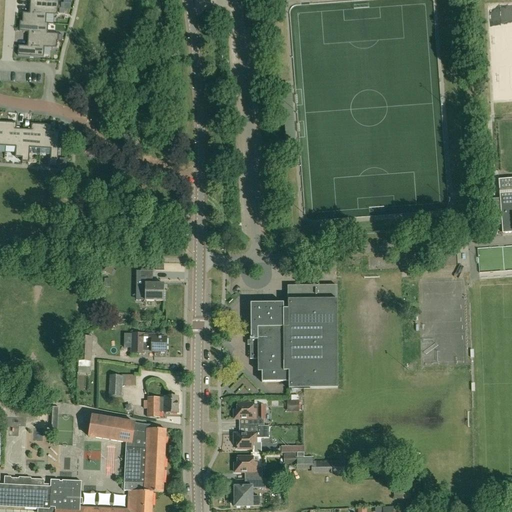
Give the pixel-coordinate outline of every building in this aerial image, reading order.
[(46,14),(54,15),(57,15),(58,9),(58,8),(30,6),(29,13),(23,13),(22,22),(20,22),(48,24),(48,23),(45,23),(46,14)] [(47,33),(48,24),(20,22),(19,31),(28,32),(28,39),(58,41),(58,34),(47,33)] [(58,42),(58,41),(28,39),(27,46),(18,46),(18,56),(43,57),(44,47),(56,48),(57,42),(58,42)] [(22,158),(24,130),(16,129),(17,123),(7,123),(5,147),(16,147),(15,158),(22,158)] [(40,149),(42,125),(31,124),(31,130),(24,130),(22,158),(22,162),(29,162),(30,148),(40,149)] [(52,126),(42,125),(40,149),(51,149),(50,160),(58,160),(59,145),(59,132),(52,132),(52,126)] [(511,178),(498,180),(502,234),(511,233),(511,178)] [(163,301),(163,284),(152,284),(152,278),(153,278),(153,272),(140,272),(140,278),(146,278),(145,301),(163,301)] [(338,389),(337,300),(337,286),(288,286),(288,308),(284,308),(284,305),(254,305),(254,336),(250,336),(250,337),(250,339),(251,339),(251,342),(251,358),(259,358),(259,371),(262,371),(262,381),(289,381),(289,388),(338,389)] [(166,352),(166,338),(157,337),(157,335),(144,335),(144,334),(132,334),(131,354),(144,354),(144,344),(151,344),(151,352),(166,352)] [(78,361),(91,362),(93,338),(79,337),(78,361)] [(83,363),(83,371),(95,371),(96,363),(83,363)] [(109,377),(108,397),(122,397),(122,377),(109,377)] [(141,391),(141,381),(131,381),(131,392),(141,391)] [(177,414),(178,398),(165,397),(165,399),(148,398),(148,418),(159,418),(159,405),(165,405),(165,414),(177,414)] [(245,426),(264,426),(264,405),(252,405),(252,403),(237,403),(237,410),(234,410),(234,419),(245,418),(245,426)] [(89,437),(126,443),(123,491),(128,491),(127,510),(127,511),(152,511),(153,492),(163,493),(166,430),(148,429),(148,426),(92,417),(89,437)] [(264,437),(264,426),(245,426),(245,433),(234,434),(234,442),(238,442),(238,449),(253,449),(253,442),(257,442),(257,438),(264,437)] [(288,466),(299,466),(299,455),(288,455),(288,466)] [(245,472),(245,480),(265,480),(265,479),(263,479),(263,468),(256,468),(256,463),(253,463),(253,457),(238,457),(238,463),(235,463),(235,472),(245,472)] [(300,471),(314,470),(314,476),(350,475),(350,464),(315,465),(315,460),(300,460),(300,471)] [(78,478),(77,463),(68,464),(69,478),(78,478)] [(60,481),(51,480),(50,485),(44,485),(44,481),(31,480),(31,478),(18,478),(18,479),(11,479),(11,478),(4,478),(4,486),(0,485),(0,506),(38,508),(37,511),(127,511),(127,510),(80,508),(81,482),(62,481),(62,482),(60,482),(60,481)] [(265,489),(265,480),(245,480),(245,486),(237,486),(237,487),(235,487),(235,507),(260,507),(260,498),(257,498),(257,496),(252,496),(252,489),(265,489)] [(404,500),(414,499),(414,485),(404,486),(404,500)]
